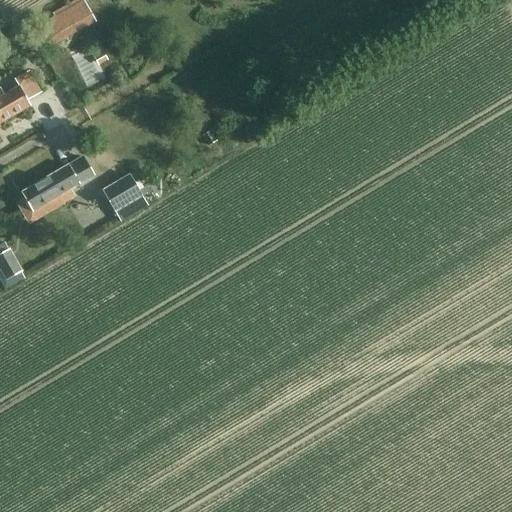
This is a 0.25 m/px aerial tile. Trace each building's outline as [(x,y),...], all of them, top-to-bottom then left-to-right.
[(93,25),(81,3),(39,26),(51,48),(93,25)] [(102,53),(94,58),(98,66),(107,61),(102,53)] [(310,71),(305,74),(311,83),(316,80),(310,71)] [(0,123),(29,106),(26,100),(40,93),(29,73),(15,80),(19,87),(2,96),(0,91),(0,123)] [(210,132),(202,137),(208,147),(216,142),(210,132)] [(93,176),(82,158),(20,194),(30,213),(93,176)] [(114,212),(141,196),(141,195),(138,190),(134,184),(129,175),(101,191),(114,212)] [(0,269),(6,279),(20,271),(14,261),(8,250),(8,251),(5,252),(0,254),(0,269)]
